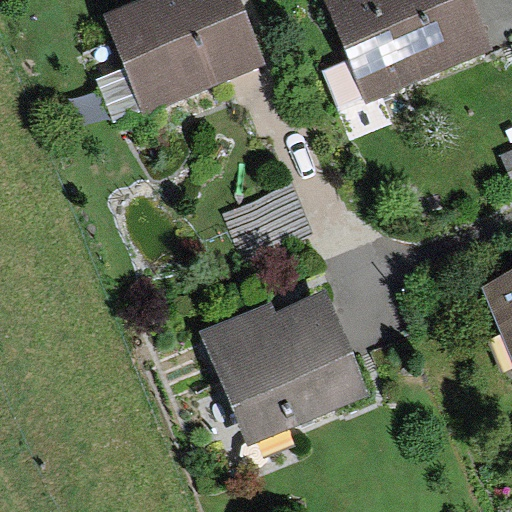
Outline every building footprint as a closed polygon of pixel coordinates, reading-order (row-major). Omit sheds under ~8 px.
[(145,123),(266,74),(235,0),(162,0),(104,23),(145,123)] [(367,109),(494,57),(470,0),(334,0),(323,5),(367,109)] [(313,240),(293,188),(223,216),(243,267),(313,240)] [(511,282),(483,295),(511,364),(511,282)] [(345,298),(359,346),(408,332),(394,284),(345,298)] [(370,406),(327,301),(277,321),(272,310),(200,339),(249,456),(370,406)]
